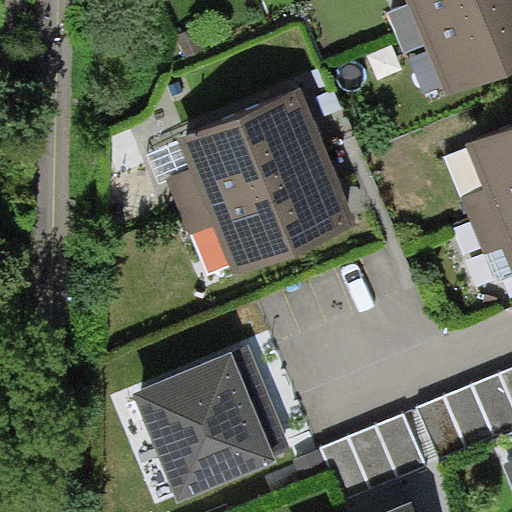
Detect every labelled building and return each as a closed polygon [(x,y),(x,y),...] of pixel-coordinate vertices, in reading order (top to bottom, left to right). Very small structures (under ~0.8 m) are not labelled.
[(511,0),(407,0),(445,91),(511,63),(511,0)] [(298,87),(178,136),(191,169),(168,178),(191,236),(213,227),(231,271),(352,222),(298,87)] [(511,127),(467,146),(483,187),(462,195),(484,250),(504,242),(511,260),(511,127)] [(249,344),(130,392),(174,503),(275,463),(271,452),(290,444),(249,344)] [(511,369),(419,408),(440,458),(511,428),(511,369)] [(403,414),(322,449),(344,500),(425,465),(403,414)] [(511,457),(500,463),(511,490),(511,457)] [(415,511),(411,502),(386,511),(415,511)]
